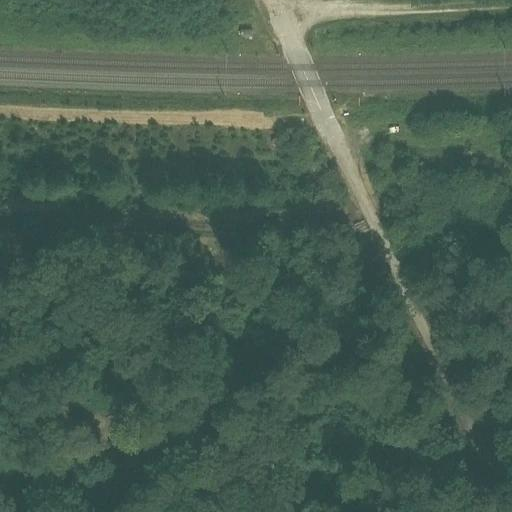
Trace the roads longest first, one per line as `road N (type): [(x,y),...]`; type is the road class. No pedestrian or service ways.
road 1 (track): [(273,0),(509,511)]
road 2 (track): [(0,105),(261,120),(321,110)]
